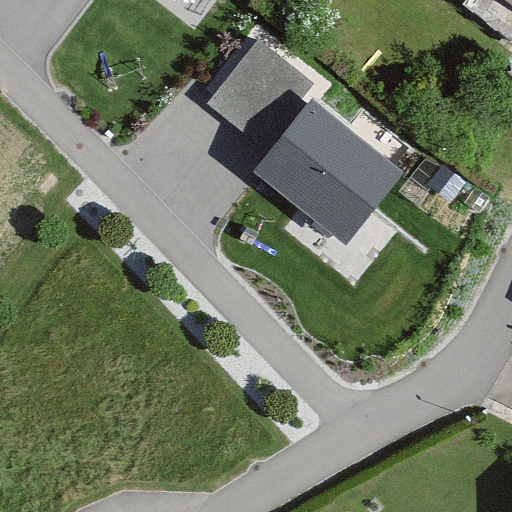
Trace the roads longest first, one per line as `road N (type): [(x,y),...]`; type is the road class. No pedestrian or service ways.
road 1 (residential): [(363,426),(0,60)]
road 2 (residential): [(511,311),(449,382),(363,426)]
road 3 (residential): [(363,426),(227,511)]
